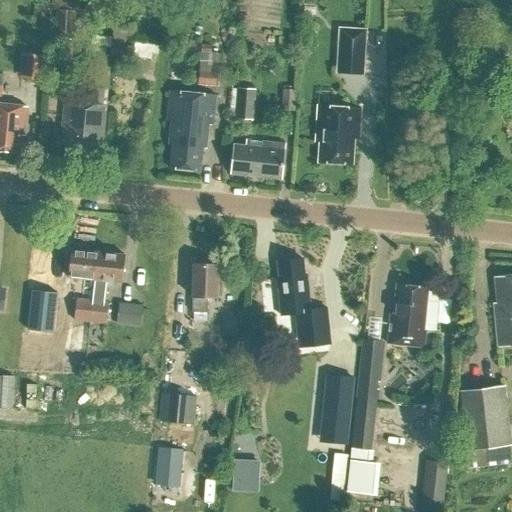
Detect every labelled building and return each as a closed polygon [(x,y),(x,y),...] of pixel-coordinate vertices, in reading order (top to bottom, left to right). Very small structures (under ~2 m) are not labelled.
[(55,9),(53,37),(75,38),(76,0),(51,0),(51,10),(55,9)] [(87,0),(80,13),(111,30),(122,11),(117,8),(121,1),(118,0),(107,0),(107,2),(103,0),(87,0)] [(337,73),(363,74),(365,31),(339,29),(337,73)] [(96,34),(94,43),(112,46),(114,37),(96,34)] [(19,78),(44,80),(46,55),(21,53),(19,78)] [(195,87),(214,88),(215,77),(196,75),(195,87)] [(234,117),(252,119),(255,89),(236,88),(234,117)] [(295,89),(282,89),(281,110),(294,110),(295,89)] [(172,144),(170,169),(202,172),(204,148),(207,148),(209,124),(213,125),(215,96),(170,92),(168,120),(171,120),(169,144),(172,144)] [(66,143),(65,157),(94,160),(95,151),(101,152),(106,106),(63,101),(60,132),(63,132),(62,143),(66,143)] [(29,125),(25,122),(27,107),(0,104),(0,151),(19,153),(21,136),(24,136),(24,135),(28,132),(29,125)] [(315,142),(319,142),(318,163),(352,165),(354,139),(359,139),(360,109),(317,107),(315,142)] [(231,175),(281,180),(285,145),(247,141),(246,146),(234,145),(231,175)] [(67,278),(95,281),(98,253),(70,250),(67,278)] [(95,281),(121,284),(124,256),(98,253),(95,281)] [(280,315),(295,313),(297,336),(327,333),(324,309),(309,311),(305,275),(303,275),(302,259),(278,262),(280,278),(276,278),(280,315)] [(191,297),(193,297),(192,313),(205,313),(206,298),(216,298),(217,265),(192,265),(191,297)] [(511,276),(491,278),(498,347),(511,345),(511,276)] [(390,331),(387,331),(386,342),(421,346),(428,287),(396,283),(392,314),(389,313),(388,322),(391,323),(390,331)] [(167,288),(147,286),(144,309),(164,312),(167,288)] [(56,293),(32,290),(27,330),(52,333),(56,293)] [(438,332),(445,292),(432,290),(424,330),(438,332)] [(73,320),(105,324),(107,301),(76,297),(73,320)] [(141,321),(143,307),(119,304),(117,318),(141,321)] [(361,338),(350,448),(371,450),(375,399),(377,399),(378,389),(376,389),(377,382),(379,382),(384,341),(361,338)] [(0,403),(13,404),(14,372),(0,371),(0,403)] [(326,376),(321,425),(333,426),(331,442),(346,444),(347,427),(353,378),(326,376)] [(461,387),(471,465),(511,460),(510,443),(511,442),(511,422),(507,382),(461,387)] [(234,383),(221,383),(221,395),(234,395),(234,383)] [(161,421),(196,424),(199,395),(164,392),(161,421)] [(49,423),(49,433),(71,433),(71,424),(49,423)] [(182,451),(159,449),(155,483),(178,486),(182,451)] [(420,508),(442,511),(447,461),(425,459),(420,508)] [(234,462),(232,490),(257,492),(259,463),(234,462)]
